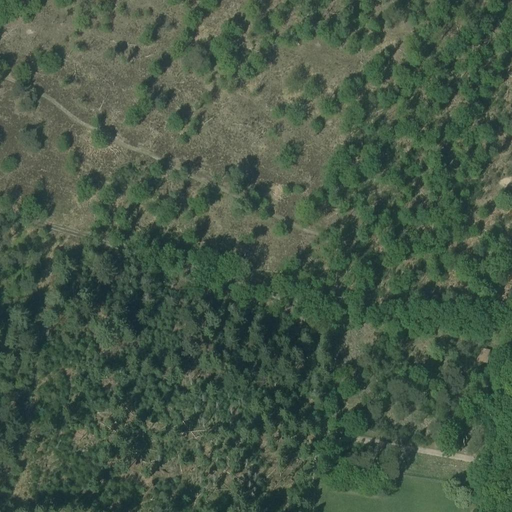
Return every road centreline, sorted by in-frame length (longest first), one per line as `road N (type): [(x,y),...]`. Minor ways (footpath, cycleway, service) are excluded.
road 1 (track): [(0,212),(338,313)]
road 2 (track): [(511,463),(338,441),(317,460),(311,511)]
road 3 (track): [(511,307),(338,313)]
